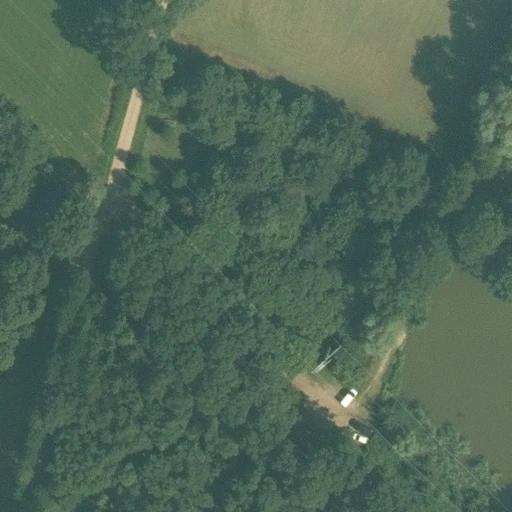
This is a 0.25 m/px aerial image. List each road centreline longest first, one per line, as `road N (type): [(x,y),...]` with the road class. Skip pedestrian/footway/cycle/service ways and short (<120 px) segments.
road 1 (track): [(108,190),(290,370)]
road 2 (track): [(90,254),(0,169)]
